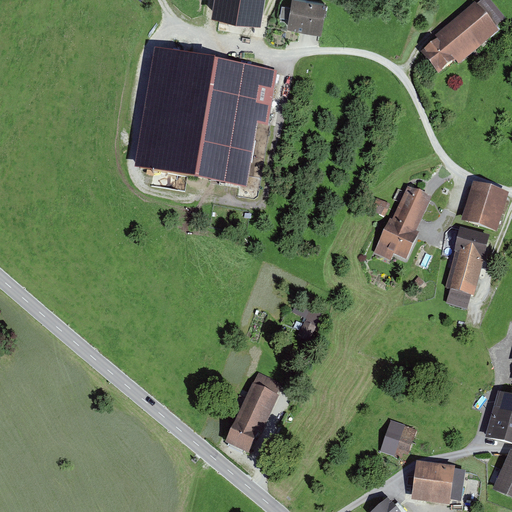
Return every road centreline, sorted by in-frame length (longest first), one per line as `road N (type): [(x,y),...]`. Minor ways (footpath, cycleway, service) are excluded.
road 1 (track): [(170,17),(211,40),(258,51),(335,51),(388,62),(451,166),(511,191)]
road 2 (tertiary): [(0,277),(278,511)]
road 3 (track): [(203,187),(209,199),(244,206),(265,199),(288,52)]
road 4 (track): [(511,449),(422,461),(344,511)]
road 5 (track): [(473,326),(511,212)]
